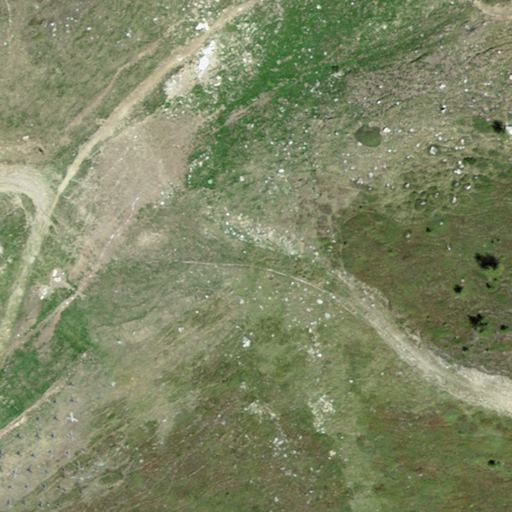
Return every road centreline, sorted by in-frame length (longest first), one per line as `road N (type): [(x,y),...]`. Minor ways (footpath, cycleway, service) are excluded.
road 1 (track): [(129,207),(145,165),(240,227),(308,254),(461,374),(511,390)]
road 2 (track): [(0,346),(42,211),(40,187)]
